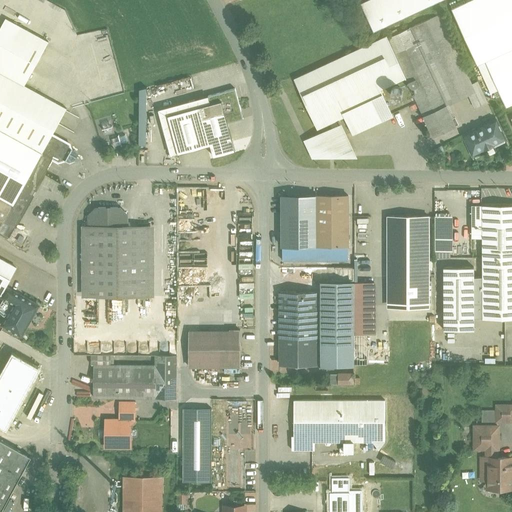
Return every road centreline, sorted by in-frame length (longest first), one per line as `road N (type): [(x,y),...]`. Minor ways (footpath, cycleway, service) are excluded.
road 1 (residential): [(269,175),(117,175),(97,180),(73,202),(61,511)]
road 2 (residential): [(269,175),(265,511)]
road 3 (residential): [(511,176),(269,175)]
road 4 (residential): [(215,0),(256,86),(269,175)]
